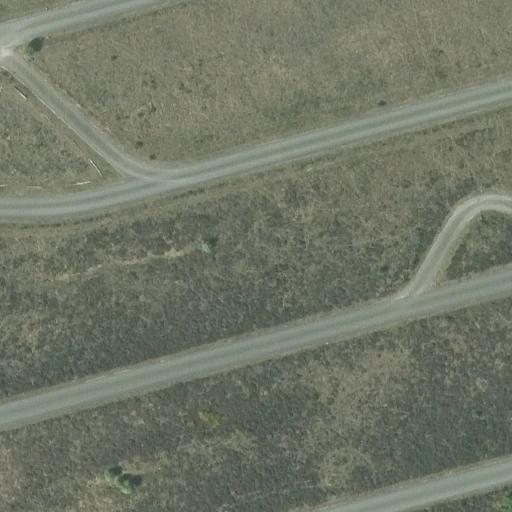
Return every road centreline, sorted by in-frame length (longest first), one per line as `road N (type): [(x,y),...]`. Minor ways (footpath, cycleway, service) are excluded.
road 1 (unknown): [(0,426),(410,309)]
road 2 (unknown): [(172,183),(511,94)]
road 3 (unknown): [(4,55),(172,183)]
road 4 (unknown): [(0,190),(172,183)]
road 5 (unknown): [(410,309),(436,241),(486,204),(511,207)]
